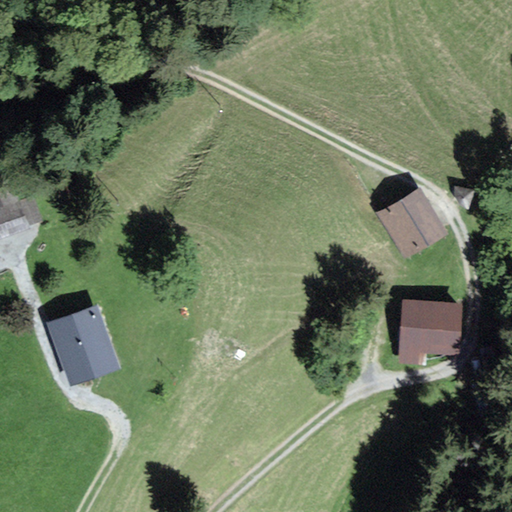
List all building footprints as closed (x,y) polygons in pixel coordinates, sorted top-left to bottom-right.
[(0,233),(27,223),(36,220),(42,217),(38,206),(34,194),(18,200),(11,183),(0,186),(0,233)] [(473,190),(455,186),(453,191),(460,205),(467,208),(472,206),(473,190)] [(380,214),(405,256),(445,232),(420,190),(380,214)] [(403,300),(402,323),(401,346),(400,360),(422,361),(422,347),(429,348),(458,349),(459,326),(460,303),(431,301),(403,300)] [(95,305),(52,321),(73,381),(117,365),(95,305)]
